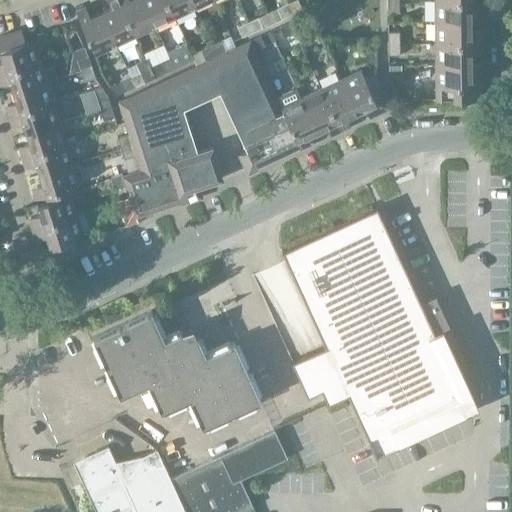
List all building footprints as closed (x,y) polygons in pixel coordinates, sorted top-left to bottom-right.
[(107,0),(111,7),(100,12),(114,42),(134,33),(118,0),(107,0)] [(118,0),(134,33),(153,24),(142,0),(118,0)] [(142,0),(153,24),(173,15),(166,0),(142,0)] [(166,0),(173,15),(193,6),(189,0),(166,0)] [(298,0),(292,0),(287,3),(292,13),(302,8),(298,0)] [(399,11),(398,0),(386,0),(387,11),(399,11)] [(481,10),(480,0),(434,0),(435,21),(469,20),(469,10),(481,10)] [(292,13),(287,3),(276,7),(281,18),(292,13)] [(94,51),(114,42),(100,12),(90,17),(85,6),(75,10),(94,51)] [(258,16),(247,21),(252,31),(262,27),(258,16)] [(300,16),(289,21),(294,31),(304,27),(300,16)] [(435,21),(435,42),(481,42),(481,31),(469,31),(469,20),(435,21)] [(242,36),(252,31),(247,21),(237,26),(242,36)] [(284,36),(294,31),(289,21),(279,26),(284,36)] [(0,35),(0,50),(3,60),(0,61),(0,72),(39,60),(32,39),(25,42),(20,29),(0,35)] [(387,31),(387,43),(399,42),(399,31),(387,31)] [(260,34),(249,39),(254,50),(265,45),(260,34)] [(216,55),(226,50),(235,46),(230,35),(221,40),(211,44),(216,55)] [(122,175),(125,184),(129,196),(135,215),(196,196),(193,187),(222,178),(211,146),(197,151),(183,108),(219,91),(247,151),(238,154),(246,171),(299,146),(280,106),(254,50),(249,39),(235,46),(226,50),(216,55),(196,64),(117,101),(128,133),(131,144),(135,155),(140,170),(122,175)] [(399,54),(399,42),(387,43),(387,54),(399,54)] [(481,53),(481,42),(435,42),(436,64),(470,63),(470,53),(481,53)] [(193,59),(191,53),(186,43),(167,52),(169,57),(174,68),(184,63),(193,59)] [(191,53),(196,64),(216,55),(211,44),(200,49),(191,53)] [(77,59),(80,70),(91,66),(88,55),(77,59)] [(158,62),(149,66),(154,77),(174,68),(169,57),(159,62),(158,62)] [(0,84),(10,81),(13,91),(46,81),(56,77),(53,67),(42,70),(39,60),(0,72),(0,84)] [(482,99),(481,63),(470,63),(436,64),(436,99),(482,99)] [(84,81),(95,77),(91,66),(80,70),(84,81)] [(135,86),(154,77),(149,66),(130,75),(135,86)] [(354,110),(364,106),(369,116),(390,107),(379,82),(368,87),(360,70),(340,79),(354,110)] [(124,91),(135,86),(130,75),(119,80),(124,91)] [(56,77),(46,81),(13,91),(16,101),(5,105),(8,115),(52,101),(49,92),(60,89),(56,77)] [(345,115),(354,110),(340,79),(320,88),(339,130),(349,125),(345,115)] [(282,106),(280,106),(299,146),(300,148),(310,143),(305,133),(315,128),(301,97),(296,86),(277,95),(282,106)] [(339,130),(320,88),(301,97),(315,128),(325,124),(330,135),(339,130)] [(96,98),(99,109),(110,105),(107,95),(96,98)] [(59,122),(52,101),(8,115),(12,126),(23,122),(26,132),(59,122)] [(110,105),(99,109),(103,120),(114,116),(110,105)] [(65,142),(59,122),(26,132),(29,143),(18,146),(22,157),(65,142)] [(120,148),(131,144),(128,133),(117,137),(120,148)] [(36,163),(39,174),(72,163),(65,142),(22,157),(25,167),(36,163)] [(124,159),(135,155),(131,144),(120,148),(124,159)] [(43,184),(31,187),(35,198),(79,184),(78,182),(80,181),(82,177),(79,168),(75,165),(73,166),(72,163),(39,174),(43,184)] [(125,184),(122,175),(122,173),(110,177),(114,188),(125,184)] [(29,217),(32,228),(76,214),(69,193),(36,203),(40,214),(29,217)] [(376,206),(281,250),(286,261),(304,301),(330,356),(311,365),(306,353),(291,360),(307,395),(320,389),(326,400),(327,403),(342,395),(347,393),(375,454),(398,444),(392,430),(464,396),(453,372),(467,366),(434,295),(425,299),(420,301),(376,206)] [(75,237),(82,235),(83,235),(76,214),(32,228),(35,238),(47,235),(54,258),(79,250),(75,237)] [(92,337),(119,395),(148,382),(160,411),(189,398),(202,426),(260,399),(233,341),(205,354),(192,326),(164,339),(151,310),(92,337)] [(287,459),(274,432),(170,479),(185,511),(243,511),(252,508),(240,481),(287,459)] [(96,511),(185,511),(170,479),(156,448),(118,466),(108,445),(94,451),(96,455),(84,459),(79,465),(83,483),(96,511)]
